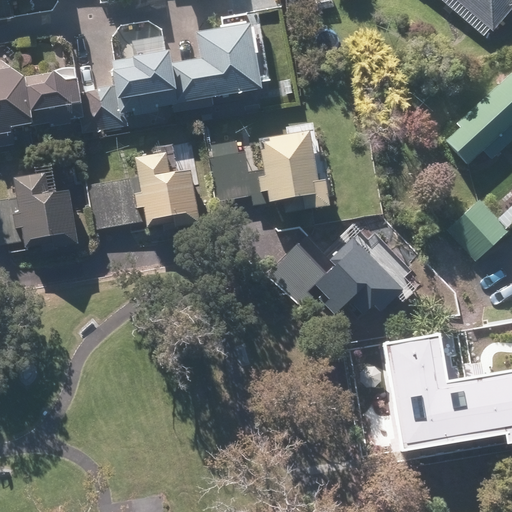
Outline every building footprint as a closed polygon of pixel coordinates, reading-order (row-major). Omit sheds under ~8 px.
[(511,0),(442,0),(491,38),(511,11),(511,0)] [(165,57),(115,66),(125,119),(262,94),(250,28),(199,37),(203,61),(167,68),(165,57)] [(12,137),(86,127),(79,73),(24,79),(22,68),(0,70),(0,151),(14,150),(12,137)] [(478,201),(450,227),(490,270),(511,249),(511,75),(441,140),(465,167),(482,151),(492,162),(511,144),(511,213),(500,225),(478,201)] [(251,199),(252,211),(303,207),(303,216),(329,214),(326,183),(314,184),(309,132),(262,136),(265,170),(248,172),(245,141),(211,144),(215,189),(225,188),(227,201),(251,199)] [(135,180),(88,186),(95,233),(145,226),(146,235),(199,228),(191,172),(169,175),(166,157),(133,162),(135,180)] [(0,204),(0,247),(24,245),(25,250),(76,244),(71,194),(50,197),(48,176),(10,181),(13,203),(0,204)] [(322,249),(309,234),(276,263),(289,278),(278,287),(302,313),(317,299),(334,319),(350,305),(362,319),(371,311),(376,317),(396,299),(402,305),(413,295),(403,284),(412,276),(373,233),(364,241),(349,224),(322,249)] [(511,326),(371,346),(385,446),(511,428),(511,326)]
